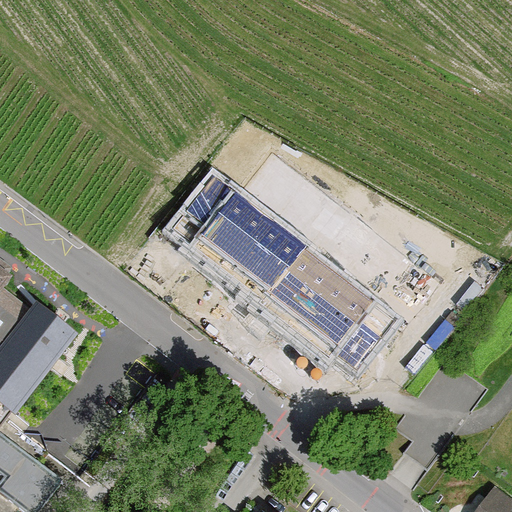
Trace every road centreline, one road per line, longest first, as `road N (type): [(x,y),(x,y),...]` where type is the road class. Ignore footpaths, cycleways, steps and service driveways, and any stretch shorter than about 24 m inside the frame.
road 1 (tertiary): [(389,511),(0,203)]
road 2 (track): [(380,401),(511,241)]
